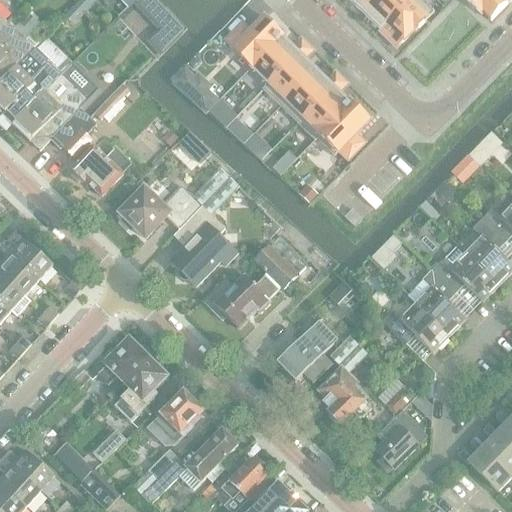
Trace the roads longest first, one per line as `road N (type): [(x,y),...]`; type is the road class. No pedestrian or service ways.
road 1 (residential): [(352,511),(125,288)]
road 2 (residential): [(300,0),(415,116),(434,119),(511,40)]
road 3 (residential): [(390,511),(448,451),(454,367),(511,309)]
road 4 (residential): [(0,423),(125,288)]
road 5 (residential): [(125,288),(0,167)]
